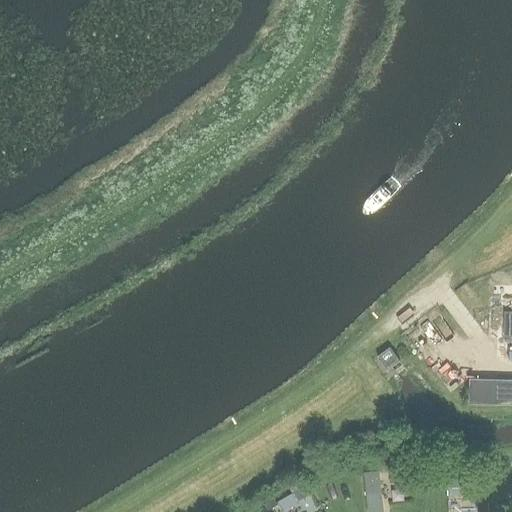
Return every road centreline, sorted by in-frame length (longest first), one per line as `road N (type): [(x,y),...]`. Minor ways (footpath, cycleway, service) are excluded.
road 1 (track): [(110,511),(353,354),(511,205)]
road 2 (track): [(323,0),(315,30),(289,68),(184,174),(0,276)]
